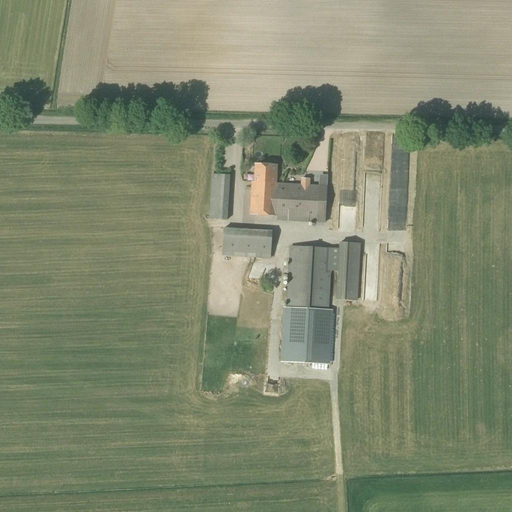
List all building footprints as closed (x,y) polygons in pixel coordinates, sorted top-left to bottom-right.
[(327,186),(276,183),(277,166),(255,165),(254,182),(251,182),(250,215),(274,216),(273,217),(276,217),(276,221),(325,224),(327,186)] [(227,220),(230,175),(211,174),(209,219),(227,220)] [(358,207),(358,183),(344,182),(344,207),(358,207)] [(367,186),(367,229),(381,229),(382,187),(367,186)] [(396,216),(396,220),(403,219),(404,229),(408,229),(406,215),(396,216)] [(270,259),(272,231),(223,228),(222,256),(270,259)] [(357,301),(360,244),(339,243),(336,300),(357,301)] [(329,312),(332,249),(290,246),(286,310),(283,310),(280,362),(330,365),(333,312),(329,312)] [(393,299),(404,300),(406,252),(393,251),(392,256),(395,256),(395,261),(395,269),(390,269),(389,282),(393,282),(393,299)] [(376,300),(377,276),(367,276),(366,300),(376,300)]
